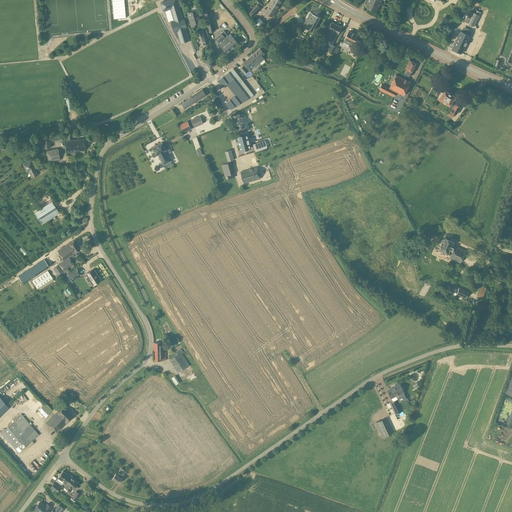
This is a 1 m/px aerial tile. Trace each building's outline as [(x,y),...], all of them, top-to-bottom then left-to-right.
[(125,18),(123,0),(111,0),(113,19),(125,18)] [(183,19),(177,0),(168,0),(161,2),(163,11),(166,10),(166,12),(169,22),(171,21),(174,32),(177,31),(181,43),(189,40),(185,27),(187,27),(184,19),(183,19)] [(272,0),(265,12),(273,17),(282,0),(272,0)] [(368,0),(365,6),(376,11),(381,0),(368,0)] [(249,13),(253,17),(261,8),(257,4),(249,13)] [(197,10),(188,13),(191,26),(197,25),(197,23),(201,22),(197,10)] [(311,11),(303,25),(313,30),(320,17),(311,11)] [(210,12),(204,13),(209,32),(215,31),(210,12)] [(474,12),(468,23),(474,26),(479,15),(474,12)] [(328,41),(337,25),(331,22),(328,29),(324,39),(328,41)] [(298,26),(293,24),(289,32),(294,34),(298,26)] [(341,27),(337,25),(328,41),(333,43),(337,34),(338,34),(341,27)] [(205,29),(200,31),(204,44),(209,43),(205,29)] [(461,30),(452,48),(462,53),(470,35),(461,30)] [(228,42),(226,39),(226,38),(228,36),(224,31),(221,33),(215,38),(216,39),(216,40),(217,41),(218,41),(219,43),(218,43),(227,53),(238,44),(233,38),(228,42)] [(344,42),(348,44),(352,46),(358,35),(349,31),(344,42)] [(244,62),(249,67),(255,62),(257,65),(264,59),(262,56),(265,53),(260,48),(244,62)] [(211,57),(204,62),(210,69),(216,64),(211,57)] [(405,68),(406,69),(404,74),(410,77),(412,72),(413,72),(417,64),(410,60),(405,68)] [(223,87),(227,84),(236,95),(226,103),(230,109),(250,97),(254,95),(233,69),(234,69),(233,68),(218,80),(223,87)] [(382,84),(379,89),(394,97),(396,91),(404,95),(411,82),(396,75),(390,88),(382,84)] [(181,104),(185,109),(186,108),(195,102),(206,95),(202,89),(191,96),(191,97),(181,104)] [(445,89),(439,99),(453,107),(450,111),(456,114),(461,107),(455,103),(455,104),(453,102),(453,101),(456,96),(445,89)] [(200,116),(192,120),(195,127),(203,123),(200,116)] [(187,121),(180,124),(184,133),(191,129),(187,121)] [(237,136),(241,150),(250,148),(247,134),(237,136)] [(42,140),(38,141),(39,148),(43,148),(51,147),(50,136),(42,137),(42,140)] [(84,139),(65,141),(65,151),(71,151),(72,152),(76,152),(76,150),(85,149),(84,139)] [(264,140),(258,142),(253,144),(256,151),(261,150),(267,147),(264,140)] [(156,146),(153,148),(156,155),(158,154),(163,164),(170,161),(165,150),(166,149),(162,142),(159,144),(156,146)] [(49,153),(47,154),(49,161),(50,160),(51,162),(60,160),(57,149),(48,151),(49,153)] [(228,163),(221,165),(225,176),(234,173),(231,162),(233,161),(235,161),(232,149),(225,151),(228,163)] [(23,164),(27,172),(29,171),(31,177),(37,175),(31,160),(23,164)] [(257,167),(241,172),(244,183),(260,178),(257,167)] [(223,192),(239,189),(237,176),(221,180),(223,192)] [(52,201),(34,213),(41,225),(59,213),(52,201)] [(445,237),(439,250),(448,254),(450,255),(449,257),(460,263),(466,251),(453,244),(454,241),(449,239),(451,237),(447,234),(445,237)] [(58,251),(64,260),(80,249),(74,240),(58,251)] [(74,264),(70,258),(59,265),(63,271),(74,264)] [(39,274),(49,267),(44,259),(33,266),(39,274)] [(57,275),(62,272),(58,265),(53,269),(57,275)] [(30,268),(18,276),(23,284),(35,276),(30,268)] [(80,275),(76,268),(67,274),(72,280),(80,275)] [(100,280),(93,269),(86,273),(93,285),(100,280)] [(459,288),(457,293),(466,298),(469,292),(459,288)] [(161,342),(154,342),(155,360),(166,360),(166,352),(162,352),(161,342)] [(176,355),(170,359),(178,373),(190,366),(180,350),(175,353),(176,355)] [(307,374),(311,381),(317,378),(313,371),(307,374)] [(387,390),(391,398),(393,401),(390,403),(395,413),(403,409),(398,399),(405,396),(403,392),(404,392),(400,384),(387,390)] [(46,423),(57,432),(66,422),(72,416),(62,406),(46,423)] [(1,432),(18,453),(39,435),(21,414),(1,432)] [(376,422),(381,433),(390,429),(385,418),(376,422)] [(112,479),(119,483),(122,478),(127,471),(121,468),(119,471),(121,472),(119,476),(116,474),(112,479)] [(65,486),(71,477),(63,471),(58,478),(64,482),(63,484),(65,486)] [(65,486),(64,487),(70,491),(72,489),(73,489),(78,482),(71,477),(65,486)] [(76,492),(71,498),(75,500),(80,494),(76,492)] [(39,502),(34,508),(39,511),(47,511),(49,510),(48,509),(51,507),(47,504),(45,507),(39,502)]
